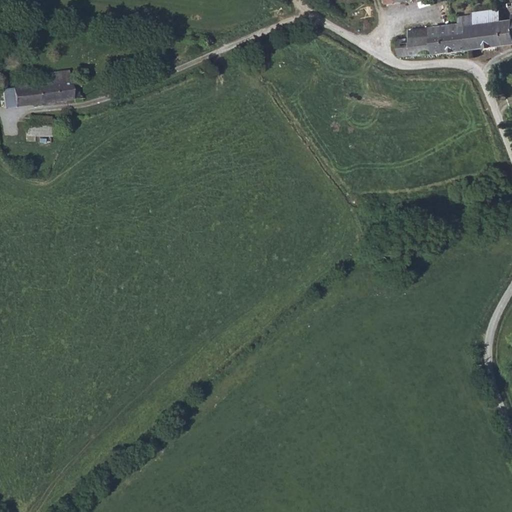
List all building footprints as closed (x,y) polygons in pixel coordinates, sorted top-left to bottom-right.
[(464,28),(466,51),(511,45),(511,41),(511,40),(511,18),(503,21),(503,25),(493,27),(492,15),(490,15),(467,18),(468,28),(464,28)] [(396,41),(398,58),(466,51),(464,28),(468,28),(467,18),(453,19),(454,27),(403,33),(403,40),(396,41)] [(26,68),(28,72),(36,68),(34,64),(32,63),(29,64),(27,66),(26,68)] [(55,86),(4,91),(5,95),(6,107),(81,100),(81,98),(80,84),(74,84),(73,76),(54,77),(55,86)] [(42,130),(19,129),(19,139),(42,139),(42,130)]
